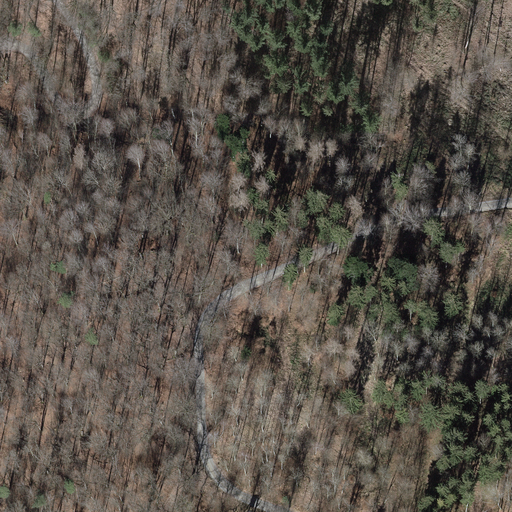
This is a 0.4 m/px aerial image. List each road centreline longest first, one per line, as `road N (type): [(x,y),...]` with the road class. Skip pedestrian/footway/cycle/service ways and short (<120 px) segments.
road 1 (track): [(511,201),(392,221),(210,311),(200,342),(204,442),(248,498),(283,511)]
road 2 (track): [(433,511),(475,298),(487,254),(511,222)]
road 3 (track): [(0,46),(16,41),(43,64),(60,104),(88,111),(97,87),(89,49),(58,0)]
